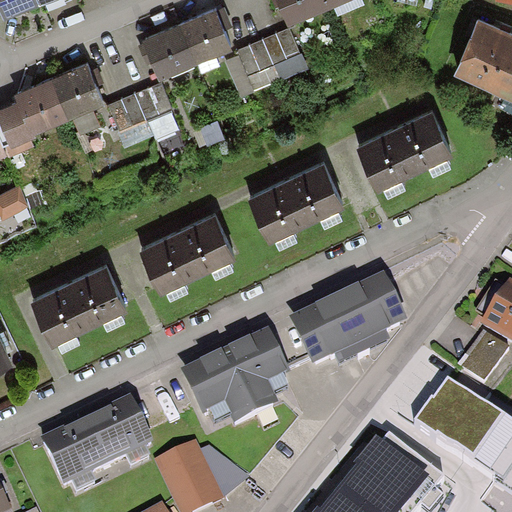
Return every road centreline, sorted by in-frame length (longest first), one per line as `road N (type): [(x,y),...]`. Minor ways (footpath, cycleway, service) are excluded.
road 1 (residential): [(0,424),(511,185)]
road 2 (residential): [(511,195),(466,269),(276,511)]
road 3 (residential): [(147,0),(0,56)]
